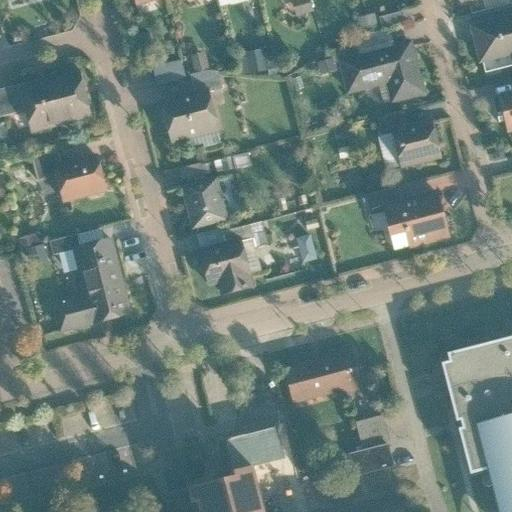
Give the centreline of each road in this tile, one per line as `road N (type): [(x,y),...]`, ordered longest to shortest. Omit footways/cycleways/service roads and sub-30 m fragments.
road 1 (residential): [(497,260),(180,346)]
road 2 (residential): [(110,38),(180,346)]
road 3 (residential): [(497,260),(430,0)]
road 4 (residential): [(180,346),(0,392)]
